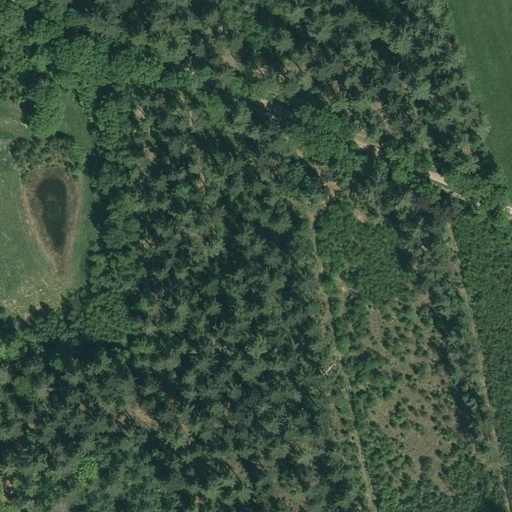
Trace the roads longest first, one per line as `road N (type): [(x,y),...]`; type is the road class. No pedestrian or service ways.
road 1 (track): [(443,177),(23,0)]
road 2 (track): [(393,0),(443,177)]
